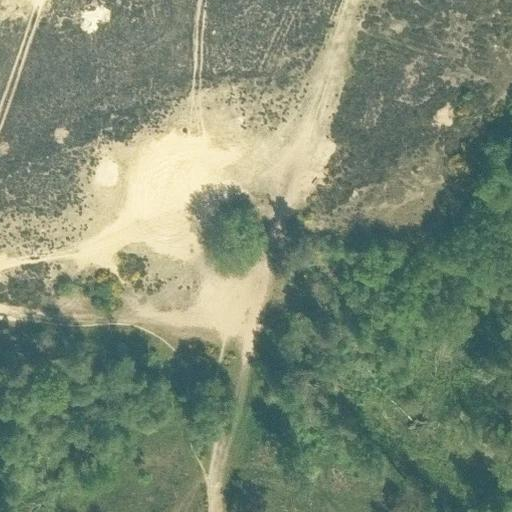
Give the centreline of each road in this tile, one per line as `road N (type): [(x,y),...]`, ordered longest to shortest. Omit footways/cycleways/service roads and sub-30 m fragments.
road 1 (track): [(213,490),(236,338),(350,0)]
road 2 (track): [(308,133),(90,242),(0,264)]
road 3 (track): [(0,315),(118,321),(171,347),(186,367),(200,464),(213,490)]
